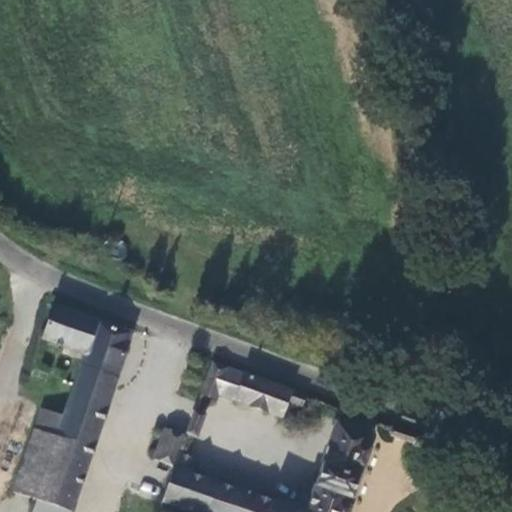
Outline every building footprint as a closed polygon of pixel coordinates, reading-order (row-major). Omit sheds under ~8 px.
[(72,511),(131,334),(54,307),(45,340),(72,350),(71,357),(84,363),(67,419),(41,411),(15,495),(37,502),(34,511),(72,511)] [(0,321),(0,362),(3,356),(0,353),(0,348),(10,326),(0,321)] [(302,409),(305,398),(212,365),(200,396),(215,401),(218,394),(281,418),(288,402),(302,409)] [(176,466),(163,503),(159,511),(175,511),(177,508),(187,511),(347,511),(371,439),(335,423),(305,511),(293,511),(189,474),(194,459),(180,455),(186,437),(168,432),(157,460),(176,466)] [(163,503),(176,466),(157,460),(146,497),(163,503)]
